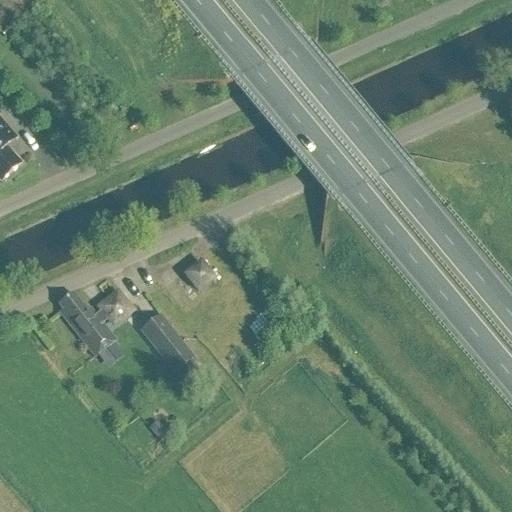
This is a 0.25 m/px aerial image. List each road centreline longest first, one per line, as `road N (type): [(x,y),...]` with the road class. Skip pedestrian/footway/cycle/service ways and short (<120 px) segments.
road 1 (unclassified): [(0,319),(511,90)]
road 2 (unclassified): [(0,213),(477,0)]
road 3 (trunk): [(193,0),(511,379)]
road 4 (trunk): [(511,317),(246,0)]
